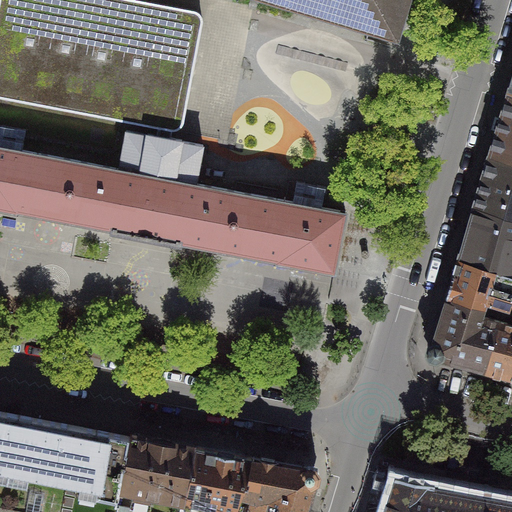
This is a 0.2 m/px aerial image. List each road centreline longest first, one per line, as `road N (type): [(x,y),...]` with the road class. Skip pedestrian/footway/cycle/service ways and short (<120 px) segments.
road 1 (residential): [(497,0),(374,414)]
road 2 (residential): [(0,368),(341,425),(374,414)]
road 3 (residential): [(511,433),(408,406),(374,414)]
